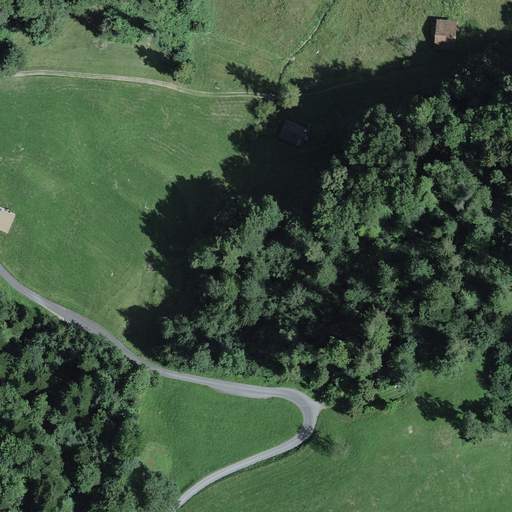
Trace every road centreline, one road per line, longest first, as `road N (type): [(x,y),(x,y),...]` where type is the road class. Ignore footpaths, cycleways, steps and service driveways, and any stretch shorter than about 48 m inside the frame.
road 1 (unclassified): [(0,268),(23,291),(156,370),(294,396),(308,410),(304,437),(207,482),(170,511)]
road 2 (track): [(0,75),(89,75),(201,94),(283,95)]
